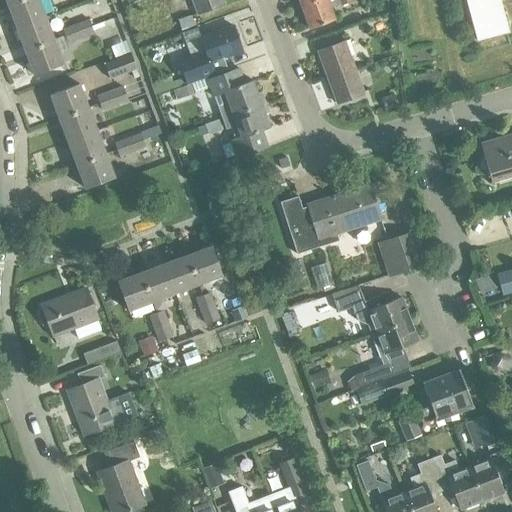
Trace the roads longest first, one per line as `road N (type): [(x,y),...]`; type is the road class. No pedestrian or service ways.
road 1 (residential): [(264,0),(313,129),(333,143),(420,125)]
road 2 (residential): [(448,341),(434,290),(458,255),(420,125)]
road 3 (residential): [(59,511),(0,357)]
